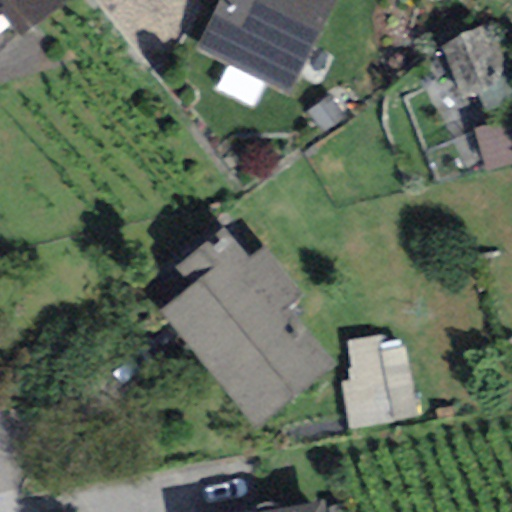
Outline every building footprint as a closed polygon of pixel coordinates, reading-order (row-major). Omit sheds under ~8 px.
[(0,0),(0,12),(21,37),(66,0),(0,0)] [(336,0),(217,0),(192,49),(287,97),(336,0)] [(483,29),(441,45),(462,101),(501,87),(494,69),(507,64),(498,40),(488,43),(483,29)] [(511,119),(474,129),(485,171),(511,163),(511,119)] [(190,288),(159,312),(255,430),(331,369),(283,309),(301,294),(263,247),(248,258),(223,228),(174,268),(190,288)] [(326,511),(324,501),(268,511),(326,511)]
